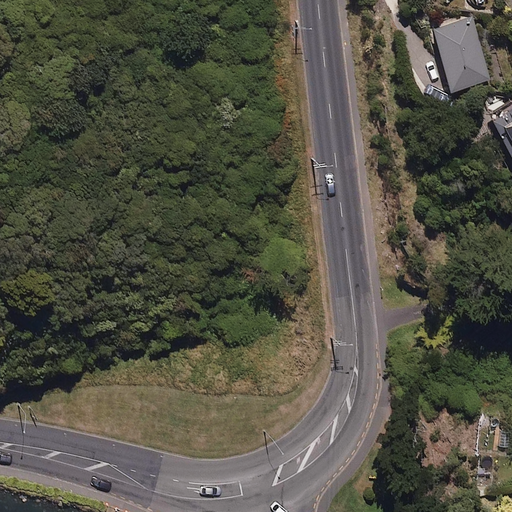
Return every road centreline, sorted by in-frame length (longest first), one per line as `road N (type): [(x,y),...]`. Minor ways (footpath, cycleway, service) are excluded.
road 1 (tertiary): [(260,491),(329,445),(350,410),(358,371),(317,0)]
road 2 (tertiary): [(260,491),(182,497),(0,446)]
road 3 (unknown): [(0,402),(20,384),(83,358),(225,277)]
